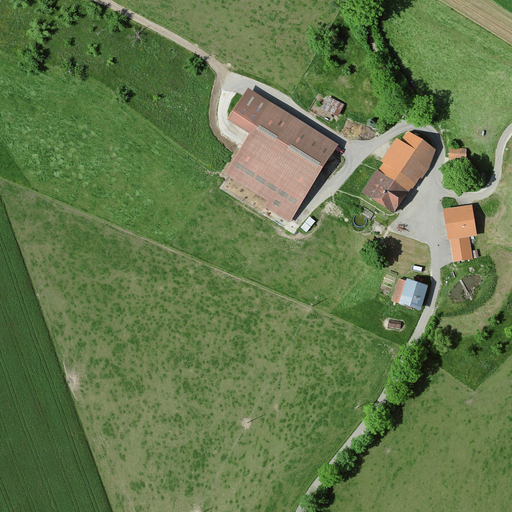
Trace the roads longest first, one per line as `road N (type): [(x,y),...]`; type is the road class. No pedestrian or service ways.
road 1 (track): [(104,0),(360,154),(404,127),(418,130),(433,142),(437,195)]
road 2 (track): [(437,195),(434,282),(418,336),(299,511)]
road 3 (track): [(404,127),(361,0)]
road 4 (track): [(437,195),(488,197),(511,127)]
